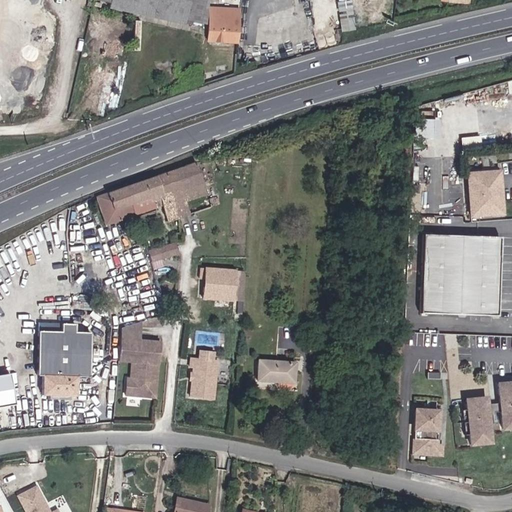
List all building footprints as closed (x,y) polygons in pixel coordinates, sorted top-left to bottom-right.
[(209,0),(100,0),(112,2),(110,8),(187,25),(191,19),(209,24),(209,15),(209,0)] [(338,3),(341,30),(355,28),(352,2),(338,3)] [(226,17),(209,15),(209,24),(209,41),(240,42),(241,13),(226,12),(226,17)] [(112,37),(110,53),(122,55),(125,40),(112,37)] [(108,116),(115,72),(104,70),(97,114),(108,116)] [(213,208),(195,163),(97,198),(106,224),(165,206),(171,222),(213,208)] [(502,170),(466,172),(471,218),(507,217),(502,170)] [(501,237),(423,235),(421,312),(497,316),(501,237)] [(176,241),(149,251),(154,263),(180,253),(176,241)] [(247,271),(207,267),(204,297),(244,301),(247,271)] [(143,321),(122,328),(120,363),(131,363),(132,377),(126,377),(126,396),(160,399),(163,342),(143,339),(143,321)] [(62,333),(40,332),(38,374),(45,374),(45,392),(75,393),(75,377),(91,378),(92,332),(77,331),(77,324),(62,324),(62,333)] [(218,360),(191,357),(191,397),(215,400),(218,360)] [(297,361),(259,358),(258,381),(297,385),(297,361)] [(511,381),(497,383),(501,431),(511,430),(511,381)] [(495,445),(490,397),(467,398),(471,444),(495,445)] [(437,442),(439,407),(412,406),(409,454),(444,456),(445,443),(437,442)] [(50,511),(36,487),(19,496),(27,511),(60,511),(59,510),(54,511),(50,511)] [(209,511),(211,504),(177,496),(174,511),(209,511)]
